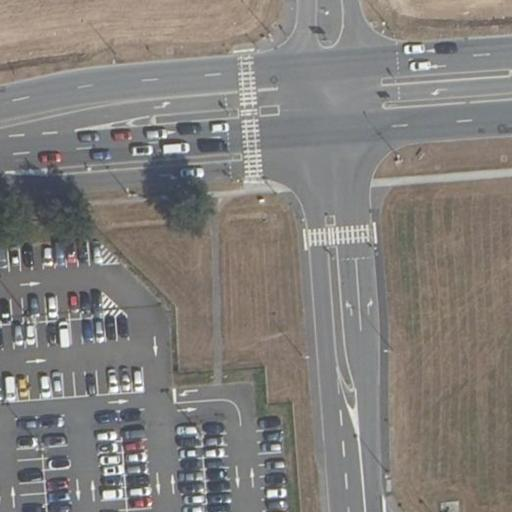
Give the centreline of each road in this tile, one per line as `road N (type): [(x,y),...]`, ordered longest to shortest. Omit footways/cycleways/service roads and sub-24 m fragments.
road 1 (tertiary): [(0,181),(253,169),(296,173),(312,194)]
road 2 (tertiary): [(0,139),(119,112),(308,95)]
road 3 (tertiary): [(0,156),(311,134)]
road 4 (tertiary): [(312,194),(357,474)]
road 5 (tertiary): [(272,72),(0,108)]
road 6 (tertiary): [(511,86),(384,93),(328,108)]
road 7 (tertiary): [(511,53),(348,65)]
